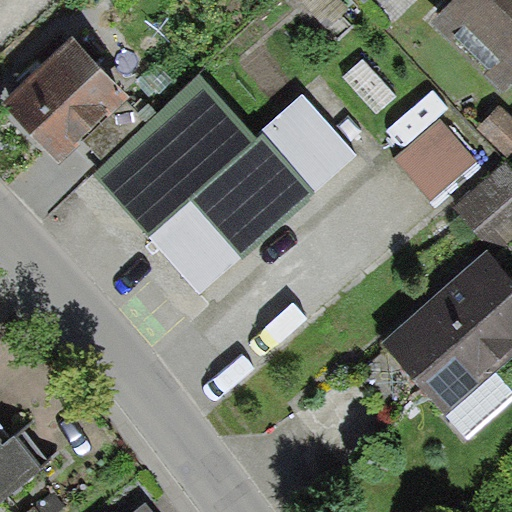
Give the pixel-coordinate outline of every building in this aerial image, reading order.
[(511,0),(466,0),(444,25),(511,84),(511,0)] [(78,51),(13,113),(56,159),(121,97),(78,51)] [(201,75),(90,173),(199,296),(357,156),(303,96),(256,138),(201,75)] [(438,205),(486,164),(446,117),(397,158),(438,205)] [(507,258),(511,253),(511,170),(506,165),(460,211),(507,258)] [(511,274),(490,249),(375,348),(446,430),(511,372),(511,274)] [(0,502),(60,457),(27,414),(15,423),(0,403),(0,502)]
